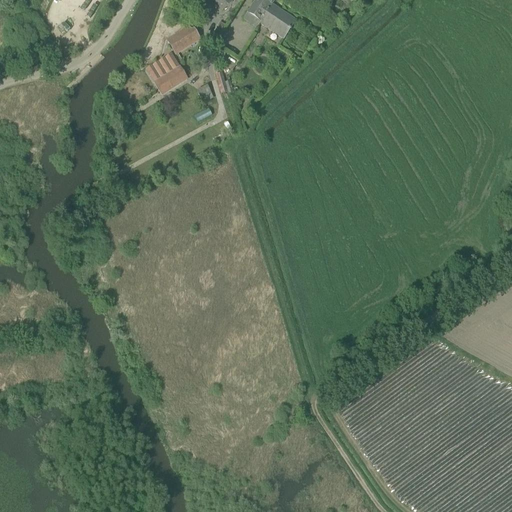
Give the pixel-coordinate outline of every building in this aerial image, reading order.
[(213,0),(223,11),(232,2),(229,0),(213,0)] [(255,0),(243,20),(256,28),(259,23),(284,39),(295,21),(271,5),(273,1),(271,0),(255,0)] [(219,23),(209,38),(215,42),(224,26),(219,23)] [(154,27),(151,35),(159,37),(162,30),(154,27)] [(193,30),(191,32),(189,28),(180,33),(183,37),(169,46),(175,56),(200,40),(193,30)] [(145,70),(161,96),(187,80),(171,54),(145,70)] [(221,73),(215,75),(221,95),(227,93),(221,73)] [(198,90),(203,99),(210,96),(205,87),(198,90)] [(197,124),(211,116),(207,109),(193,117),(197,124)]
